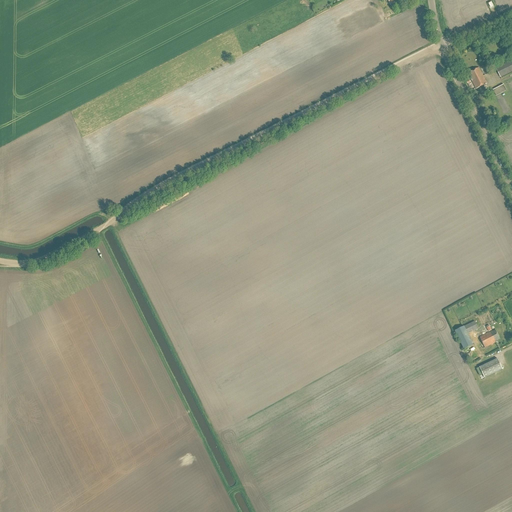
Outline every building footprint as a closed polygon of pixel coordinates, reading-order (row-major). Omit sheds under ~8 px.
[(511,60),(496,68),(500,77),(511,71),(511,60)] [(479,68),(468,73),(476,89),(487,84),(479,68)] [(506,83),(493,89),(496,95),(509,88),(506,83)] [(455,332),(464,350),(473,345),(468,334),(479,329),(475,322),(455,332)] [(489,333),(478,338),(483,348),(495,342),(495,341),(499,338),(496,331),(489,334),(489,333)] [(498,359),(480,368),(485,379),(503,370),(498,359)]
